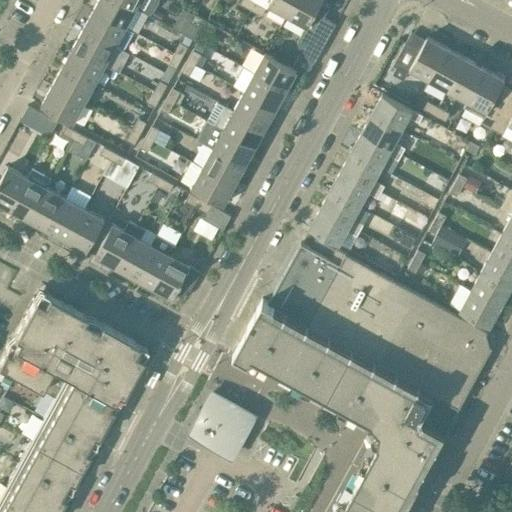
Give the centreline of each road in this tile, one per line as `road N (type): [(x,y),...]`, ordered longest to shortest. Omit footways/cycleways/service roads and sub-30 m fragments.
road 1 (tertiary): [(107,511),(384,0)]
road 2 (residential): [(159,338),(0,253)]
road 3 (residential): [(434,511),(511,371)]
